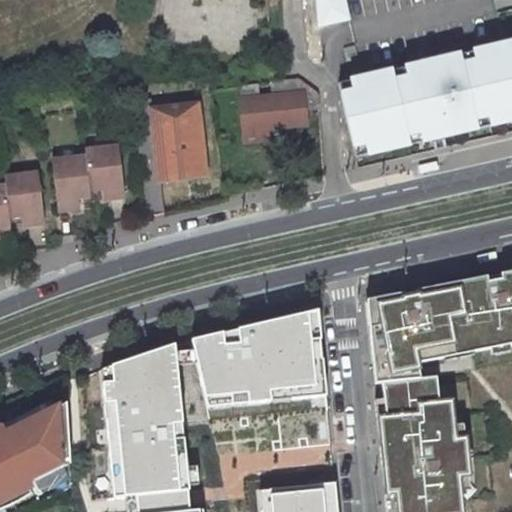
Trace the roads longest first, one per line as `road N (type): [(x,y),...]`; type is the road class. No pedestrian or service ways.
road 1 (unknown): [(0,116),(276,79),(327,86),(346,40),(365,28),(498,0)]
road 2 (tertiary): [(0,366),(181,301),(337,266)]
road 3 (tertiary): [(338,212),(172,250),(0,308)]
road 4 (residential): [(337,266),(366,511)]
road 5 (residential): [(290,0),(297,56),(327,86),(338,212)]
road 6 (tertiary): [(337,266),(511,227)]
road 7 (tertiary): [(511,173),(338,212)]
